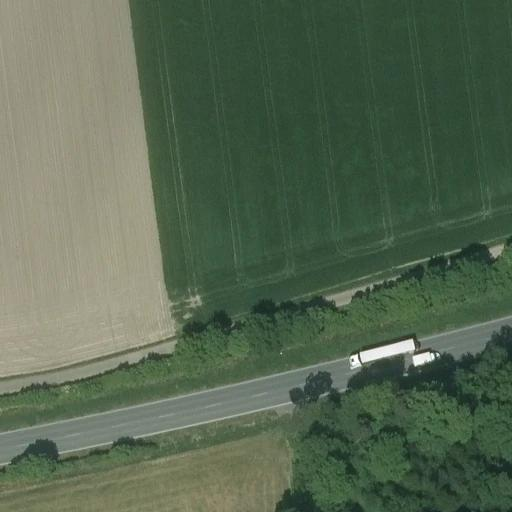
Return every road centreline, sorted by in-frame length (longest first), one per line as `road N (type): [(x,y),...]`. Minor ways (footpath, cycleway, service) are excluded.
road 1 (track): [(511,257),(0,384)]
road 2 (primary): [(511,332),(0,450)]
